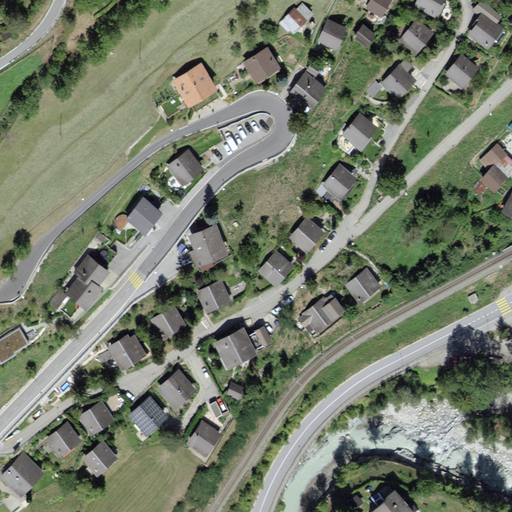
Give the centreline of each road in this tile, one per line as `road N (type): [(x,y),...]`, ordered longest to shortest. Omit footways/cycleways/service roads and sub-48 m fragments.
road 1 (tertiary): [(0,425),(221,174),(275,141),(281,122),(273,106),(252,104),(172,135),(49,236),(0,296)]
road 2 (residential): [(354,230),(279,293),(0,447)]
road 3 (primary): [(259,511),(293,444),(343,393),(511,301)]
road 4 (residential): [(354,230),(381,161),(465,23),(465,0)]
road 5 (residential): [(511,83),(354,230)]
